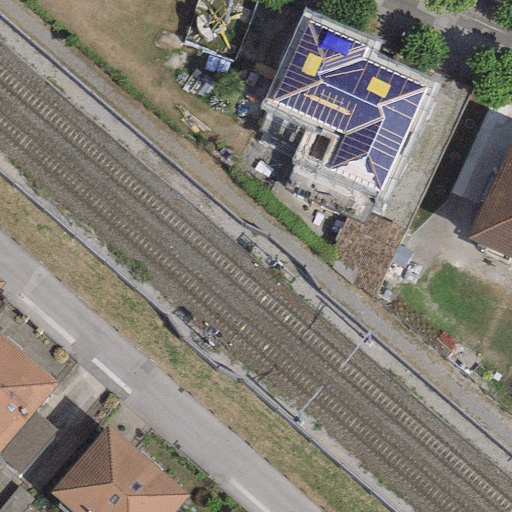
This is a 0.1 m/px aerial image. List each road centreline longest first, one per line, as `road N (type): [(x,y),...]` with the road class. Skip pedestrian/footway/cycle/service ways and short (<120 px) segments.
road 1 (unclassified): [(287,511),(0,250)]
road 2 (residential): [(511,58),(381,0)]
